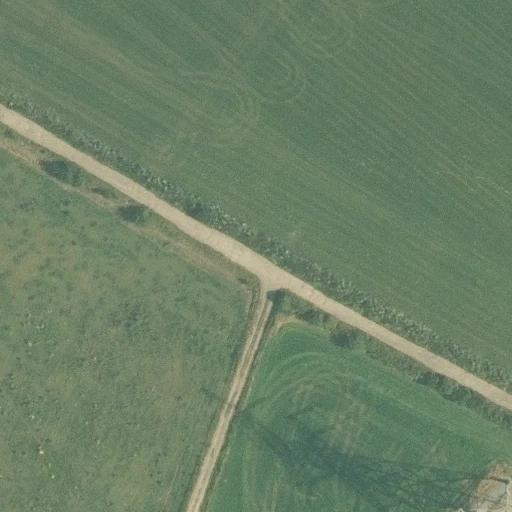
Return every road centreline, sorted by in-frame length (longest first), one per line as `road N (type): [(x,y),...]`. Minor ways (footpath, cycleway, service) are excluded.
road 1 (unclassified): [(511,404),(0,112)]
road 2 (track): [(274,273),(189,511)]
